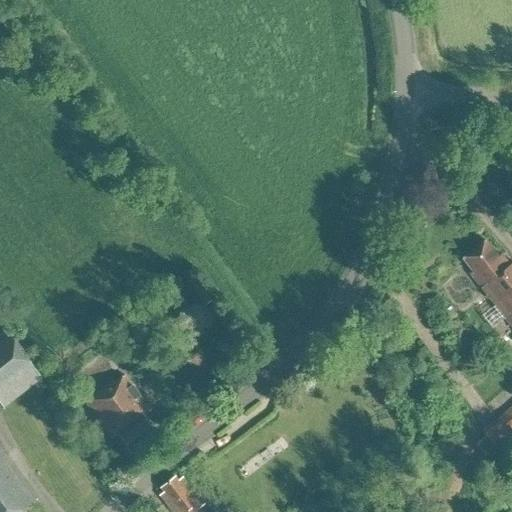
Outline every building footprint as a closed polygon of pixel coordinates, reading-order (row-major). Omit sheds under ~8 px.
[(497,258),(484,241),(461,259),(471,272),(469,274),(492,303),(478,314),(488,327),(503,316),(511,327),(511,262),(508,265),(500,255),(497,258)] [(200,308),(211,300),(196,280),(185,289),(200,308)] [(0,402),(4,407),(41,378),(2,330),(0,331),(0,402)] [(149,410),(123,376),(113,383),(111,381),(83,402),(110,439),(116,435),(130,453),(156,434),(142,416),(149,410)] [(509,432),(511,429),(511,405),(498,418),(509,432)] [(20,511),(34,501),(0,454),(0,511),(20,511)] [(185,511),(201,500),(181,475),(175,479),(172,476),(159,487),(162,491),(158,495),(171,511),(185,511)]
